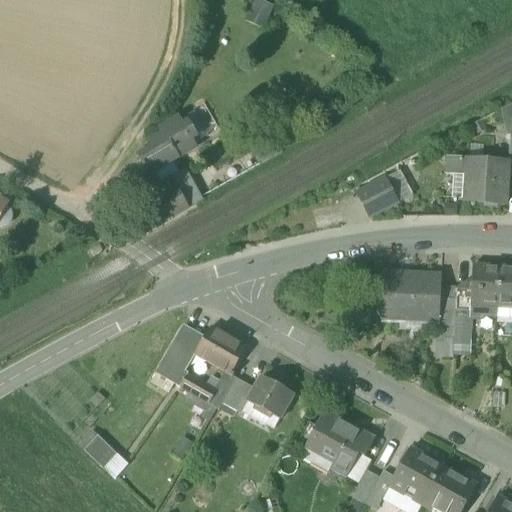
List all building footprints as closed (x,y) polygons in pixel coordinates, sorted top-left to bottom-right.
[(275,8),(257,0),(254,0),(245,22),(264,31),(275,8)] [(507,137),(510,137),(511,137),(511,105),(500,112),(507,137)] [(195,113),(181,121),(195,146),(209,138),(195,113)] [(141,161),(140,162),(148,175),(149,175),(170,162),(196,147),(195,146),(181,121),(180,120),(161,131),(164,137),(149,145),(153,151),(142,158),(141,161)] [(470,145),(469,163),(483,164),(484,146),(470,145)] [(445,176),(453,177),(467,177),(468,163),(446,161),(445,176)] [(140,162),(131,172),(141,182),(148,175),(140,162)] [(149,175),(148,175),(141,182),(137,186),(139,190),(143,196),(178,175),(170,162),(149,175)] [(466,203),(505,206),(507,178),(508,166),(483,164),(469,163),(468,163),(467,177),(466,203)] [(189,188),(198,205),(204,202),(186,170),(178,175),(188,189),(189,188)] [(113,191),(119,201),(139,190),(137,186),(141,182),(131,172),(113,191)] [(400,172),(385,180),(398,205),(413,197),(400,172)] [(188,189),(178,175),(143,196),(137,200),(142,209),(153,230),(198,205),(189,188),(188,189)] [(466,203),(467,177),(453,177),(451,203),(466,203)] [(357,195),(370,220),(398,205),(385,180),(357,195)] [(143,196),(139,190),(119,201),(128,217),(142,209),(137,200),(143,196)] [(0,229),(3,230),(9,226),(12,220),(11,213),(8,209),(11,203),(0,197),(0,229)] [(472,307),(498,309),(500,270),(474,268),(472,292),(471,307),(472,307)] [(511,270),(500,270),(498,309),(511,309),(511,270)] [(423,321),(439,322),(440,301),(441,290),(441,279),(384,276),(382,321),(400,322),(401,316),(423,317),(423,321)] [(441,290),(440,301),(456,302),(456,291),(441,290)] [(472,292),(456,291),(456,302),(455,313),(472,314),(472,307),(471,307),(472,292)] [(455,313),(456,302),(440,301),(439,322),(455,323),(455,313)] [(482,318),(497,319),(498,309),(472,307),(472,314),(455,313),(455,323),(455,330),(472,330),(473,322),(481,322),(482,318)] [(497,321),(511,321),(511,309),(498,309),(497,319),(497,321)] [(371,316),(347,315),(346,330),(348,330),(348,336),(361,337),(361,331),(371,331),(371,316)] [(401,316),(400,322),(400,333),(422,334),(423,321),(423,317),(401,316)] [(175,387),(180,390),(188,375),(186,374),(195,358),(205,340),(184,328),(156,376),(175,387)] [(225,375),(231,379),(232,376),(247,350),(211,329),(205,340),(195,358),(225,375)] [(454,341),(455,330),(437,329),(437,345),(444,345),(444,341),(454,341)] [(454,341),(453,359),(471,360),(472,330),(455,330),(454,341)] [(436,359),(453,360),(453,359),(454,341),(444,341),(444,345),(437,345),(436,359)] [(189,395),(209,407),(217,392),(215,391),(212,389),(214,387),(209,384),(208,387),(188,375),(180,390),(189,395)] [(225,375),(215,391),(217,392),(209,407),(218,413),(224,404),(237,381),(234,379),(235,377),(232,376),(231,379),(225,375)] [(170,396),(175,387),(156,376),(151,385),(170,396)] [(249,404),(280,422),(294,397),(262,379),(255,391),(250,400),(248,404),(249,404)] [(224,404),(243,414),(249,404),(248,404),(250,400),(247,398),(251,389),(237,381),(224,404)] [(250,400),(255,391),(251,389),(247,398),(250,400)] [(209,407),(189,395),(184,402),(204,414),(201,420),(211,425),(218,413),(209,407)] [(249,404),(243,414),(242,415),(274,433),(280,422),(249,404)] [(331,471),(347,480),(360,457),(365,460),(374,443),(351,430),(352,428),(325,414),(306,449),(335,464),(331,471)] [(184,462),(194,445),(182,438),(172,455),(184,462)] [(85,454),(103,471),(116,456),(99,439),(85,454)] [(335,464),(306,449),(299,461),(328,477),(331,471),(335,464)] [(391,489),(423,507),(443,470),(410,452),(395,480),(390,488),(391,489)] [(116,456),(103,471),(115,482),(129,467),(116,456)] [(372,464),(365,460),(360,457),(347,480),(359,487),(367,473),(372,464)] [(463,511),(477,489),(443,470),(423,507),(425,507),(429,499),(452,511),(463,511)] [(366,507),(372,495),(380,480),(367,473),(359,487),(352,499),(353,500),(366,507)] [(384,473),(380,480),(372,495),(383,501),(384,501),(391,489),(390,488),(395,480),(384,473)] [(391,489),(384,501),(383,503),(399,511),(420,511),(423,507),(391,489)] [(375,511),(376,511),(383,501),(372,495),(366,507),(375,511)] [(452,511),(429,499),(425,507),(432,511),(452,511)] [(362,511),(366,507),(353,500),(346,511),(362,511)] [(511,511),(511,508),(498,500),(490,511),(511,511)] [(273,511),(270,501),(257,505),(259,511),(273,511)]
